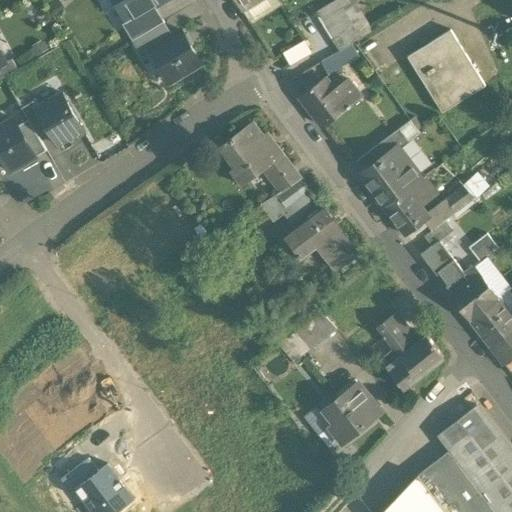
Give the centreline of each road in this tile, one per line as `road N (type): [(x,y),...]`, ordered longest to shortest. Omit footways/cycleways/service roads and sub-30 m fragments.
road 1 (residential): [(265,67),(511,413)]
road 2 (residential): [(24,243),(265,67)]
road 3 (residential): [(179,465),(24,243)]
road 4 (track): [(470,359),(348,492)]
